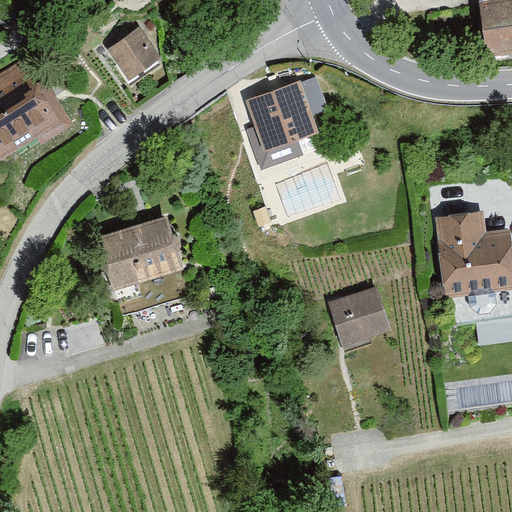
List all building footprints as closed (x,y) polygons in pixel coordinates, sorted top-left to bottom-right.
[(486,53),(511,50),(511,0),(485,0),(481,0),(486,53)] [(136,31),(108,51),(128,78),(156,58),(136,31)] [(34,70),(0,90),(0,157),(64,119),(34,70)] [(298,85),(249,103),(266,150),(315,132),(298,85)] [(484,234),(482,213),(437,217),(444,293),(511,287),(511,265),(509,232),(484,234)] [(163,220),(98,239),(113,288),(178,269),(163,220)] [(344,343),(387,329),(375,291),(332,305),(344,343)] [(511,340),(511,316),(479,317),(479,341),(511,340)]
